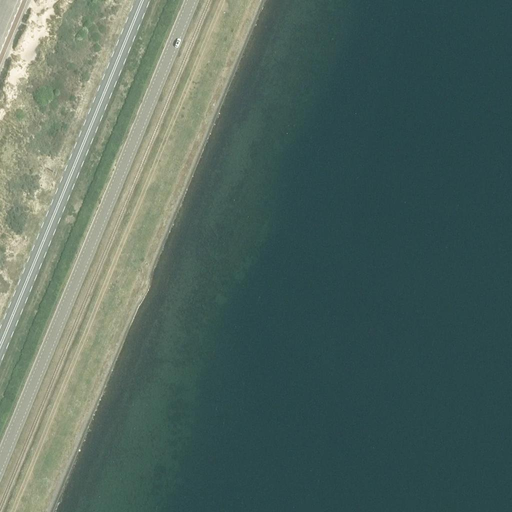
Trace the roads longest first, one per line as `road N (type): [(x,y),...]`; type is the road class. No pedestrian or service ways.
road 1 (tertiary): [(0,463),(191,0)]
road 2 (primary): [(0,344),(141,0)]
